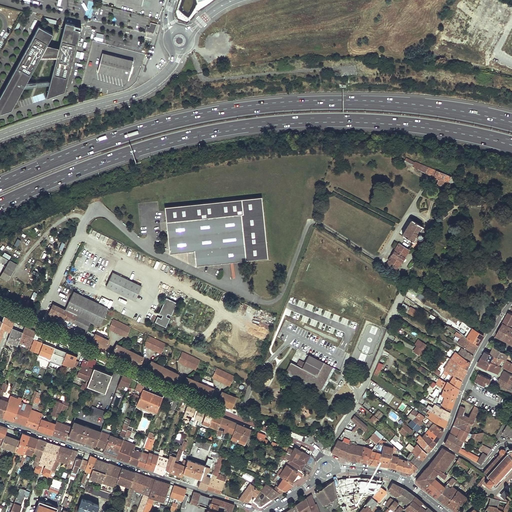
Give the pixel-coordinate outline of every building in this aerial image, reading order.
[(56,31),(42,24),(0,97),(0,111),(13,107),(29,80),(42,54),(57,55),(55,62),(57,62),(49,96),(67,91),(84,24),(69,20),(60,47),(49,43),(56,31)] [(133,58),(102,50),(97,69),(128,77),(133,58)] [(414,162),(406,158),(404,162),(437,179),(438,180),(437,184),(442,186),(445,181),(448,182),(449,181),(451,177),(415,161),(414,162)] [(166,205),(171,251),(195,249),(197,264),(270,256),(263,195),(166,205)] [(412,220),(402,235),(414,242),(417,237),(419,239),(421,238),(422,236),(422,234),(421,233),(419,233),(423,227),(412,220)] [(406,254),(409,250),(399,243),(388,260),(386,265),(395,271),(398,266),(398,267),(406,254)] [(0,252),(0,274),(8,279),(18,263),(0,252)] [(113,271),(107,285),(136,299),(142,285),(113,271)] [(105,314),(109,307),(75,290),(66,309),(78,314),(91,321),(97,323),(100,325),(105,314)] [(158,315),(155,321),(166,326),(171,317),(167,315),(168,312),(172,314),(178,302),(167,296),(159,312),(163,314),(162,317),(158,315)] [(88,328),(91,321),(78,314),(66,309),(53,303),(47,316),(58,321),(58,320),(62,322),(65,316),(88,328)] [(410,307),(406,313),(414,317),(417,311),(410,307)] [(506,318),(503,323),(511,327),(511,314),(509,313),(506,318)] [(9,319),(4,316),(2,321),(0,326),(5,329),(10,332),(11,329),(14,322),(9,319)] [(123,322),(114,319),(110,328),(118,332),(123,322)] [(257,326),(268,330),(270,325),(259,321),(257,326)] [(460,333),(477,345),(480,340),(484,335),(462,321),(456,330),(460,333)] [(131,326),(123,322),(118,332),(127,336),(131,326)] [(498,332),(496,336),(511,343),(511,327),(503,323),(500,329),(498,332)] [(25,327),(22,333),(19,341),(30,346),(33,339),(35,333),(36,332),(30,329),(30,330),(26,328),(25,327)] [(22,333),(11,329),(10,332),(7,340),(18,344),(19,341),(22,333)] [(39,334),(35,333),(33,339),(34,339),(30,350),(38,353),(38,352),(39,353),(43,343),(42,343),(42,342),(37,340),(39,334)] [(475,349),(477,345),(460,333),(458,335),(461,337),(457,343),(472,353),(475,349)] [(90,344),(102,350),(104,345),(106,346),(109,340),(108,340),(95,334),(90,344)] [(148,336),(144,345),(161,353),(165,344),(148,336)] [(50,360),(55,347),(43,343),(39,353),(39,355),(46,357),(46,358),(50,360)] [(116,351),(113,355),(137,367),(139,362),(141,363),(143,357),(117,344),(114,350),(116,351)] [(66,352),(55,347),(50,360),(61,364),(62,363),(66,352)] [(420,356),(424,351),(417,347),(414,352),(420,356)] [(494,347),(491,354),(494,355),(496,356),(500,358),(501,357),(506,360),(509,354),(494,347)] [(462,348),(458,354),(470,362),(472,358),(473,356),(462,348)] [(484,354),(482,358),(490,362),(494,355),(491,354),(486,351),(484,354)] [(77,356),(66,352),(62,363),(73,368),(77,356)] [(183,352),(178,361),(195,369),(200,360),(183,352)] [(455,352),(451,359),(466,370),(468,366),(470,362),(458,354),(455,352)] [(323,361),(308,353),(304,361),(301,366),(316,374),(323,361)] [(491,362),(488,369),(498,374),(501,367),(499,366),(501,360),(506,363),(507,360),(506,360),(501,357),(500,358),(496,356),(492,362),(491,362)] [(83,360),(77,376),(88,380),(89,380),(94,368),(96,361),(89,358),(87,362),(83,360)] [(304,361),(298,358),(296,364),(301,366),(304,361)] [(480,361),(478,364),(488,369),(491,362),(490,362),(482,358),(480,361)] [(454,375),(461,380),(464,375),(466,370),(451,359),(444,370),(445,370),(448,373),(451,374),(454,375)] [(150,367),(148,372),(154,375),(166,381),(172,384),(174,379),(176,380),(178,374),(151,361),(149,367),(150,367)] [(290,361),(284,372),(322,392),(335,367),(323,361),(316,374),(301,366),(296,364),(290,361)] [(87,386),(105,392),(112,375),(94,368),(89,380),(88,384),(87,386)] [(217,368),(213,378),(229,386),(234,376),(217,368)] [(511,374),(504,371),(500,378),(511,383),(511,374)] [(480,373),(476,382),(489,388),(491,384),(489,384),(491,379),(480,373)] [(126,377),(122,375),(117,387),(124,389),(126,385),(128,387),(132,379),(126,377)] [(454,375),(449,382),(458,388),(460,385),(461,380),(454,375)] [(186,384),(184,388),(208,398),(210,393),(212,394),(214,389),(186,377),(184,383),(186,384)] [(444,381),(439,378),(436,383),(443,388),(442,389),(443,390),(456,395),(457,392),(458,388),(449,382),(447,381),(447,383),(444,381)] [(511,383),(500,378),(499,380),(497,383),(511,390),(511,383)] [(8,384),(3,382),(0,391),(0,394),(2,395),(3,395),(4,391),(6,391),(8,384)] [(144,386),(138,383),(135,390),(141,393),(143,389),(144,386)] [(60,394),(66,397),(68,390),(62,388),(60,394)] [(137,405),(147,409),(153,393),(143,389),(141,393),(137,405)] [(456,395),(443,390),(442,395),(440,394),(438,398),(436,404),(450,412),(453,404),(456,395)] [(232,408),(236,397),(222,392),(220,398),(221,398),(219,403),(232,408)] [(153,393),(147,409),(157,413),(161,402),(162,397),(153,393)] [(162,397),(161,402),(170,405),(173,397),(164,394),(162,397)] [(8,402),(3,417),(8,419),(14,420),(21,402),(22,399),(12,395),(12,396),(11,396),(8,402)] [(179,400),(174,398),(169,410),(174,412),(177,402),(179,402),(179,400)] [(8,402),(0,399),(0,415),(3,417),(8,402)] [(51,414),(58,417),(61,409),(63,404),(56,401),(51,414)] [(32,406),(21,402),(14,420),(19,423),(25,425),(31,410),(32,406)] [(188,404),(183,402),(179,411),(184,413),(188,404)] [(184,413),(183,416),(186,417),(187,414),(192,416),(195,417),(196,414),(198,409),(198,408),(193,405),(188,403),(188,404),(184,413)] [(422,404),(420,406),(424,409),(423,410),(430,414),(428,417),(432,419),(444,427),(445,425),(447,420),(432,411),(426,408),(422,404)] [(428,405),(426,408),(432,411),(447,420),(448,417),(450,412),(436,404),(435,404),(433,407),(428,405)] [(92,406),(89,413),(105,419),(108,413),(92,406)] [(465,408),(460,406),(458,411),(453,425),(468,432),(480,409),(474,406),(468,418),(463,415),(465,408)] [(197,414),(196,419),(198,420),(197,424),(200,425),(205,412),(198,409),(196,414),(197,414)] [(31,427),(37,429),(41,419),(43,414),(31,410),(25,425),(31,427)] [(374,415),(379,419),(383,414),(378,410),(374,415)] [(422,422),(415,416),(418,413),(417,411),(415,410),(409,417),(412,420),(419,426),(422,422)] [(210,412),(207,411),(202,424),(209,426),(213,414),(210,412)] [(418,413),(415,416),(422,422),(423,420),(421,419),(423,416),(418,413)] [(213,414),(209,426),(218,429),(222,418),(218,416),(213,414)] [(368,426),(354,415),(351,419),(365,431),(368,426)] [(379,419),(374,415),(370,419),(375,423),(379,419)] [(119,438),(122,439),(128,426),(131,419),(127,418),(125,424),(124,424),(119,438)] [(216,434),(220,436),(222,431),(223,427),(225,428),(223,433),(227,434),(227,431),(231,421),(227,419),(222,418),(218,429),(216,434)] [(41,419),(37,429),(44,432),(52,434),(55,424),(41,419)] [(416,431),(417,431),(420,427),(419,426),(412,420),(408,424),(416,431)] [(234,422),(231,421),(227,431),(234,434),(233,436),(245,441),(250,429),(237,424),(238,424),(234,422)] [(71,427),(56,422),(55,424),(52,434),(59,437),(67,440),(69,435),(71,427)] [(85,426),(73,422),(71,427),(69,435),(89,442),(96,445),(101,432),(94,429),(88,427),(88,426),(86,425),(85,426)] [(429,429),(439,437),(441,434),(443,431),(433,423),(430,428),(429,429)] [(405,424),(399,431),(404,435),(407,431),(409,433),(411,430),(405,424)] [(451,429),(450,434),(463,441),(466,435),(470,437),(470,435),(479,440),(483,432),(482,432),(471,433),(468,432),(453,425),(451,429)] [(511,427),(507,425),(502,433),(508,436),(511,428),(511,427)] [(131,427),(128,426),(122,439),(116,457),(122,459),(128,461),(133,449),(134,449),(135,445),(127,441),(132,431),(130,430),(131,427)] [(353,430),(362,436),(364,432),(356,426),(353,430)] [(111,431),(103,428),(101,431),(101,432),(96,445),(105,448),(110,435),(109,434),(111,431)] [(429,429),(426,433),(435,442),(437,439),(439,437),(429,429)] [(376,430),(369,438),(376,443),(380,439),(377,436),(379,433),(376,430)] [(143,447),(150,449),(154,439),(151,438),(153,434),(149,432),(149,433),(148,436),(145,443),(143,447)] [(255,439),(266,444),(268,441),(264,439),(266,435),(260,433),(258,432),(255,439)] [(26,434),(22,433),(19,441),(16,450),(24,453),(29,436),(26,434)] [(426,433),(422,437),(431,447),(433,445),(435,442),(426,433)] [(12,436),(5,434),(1,445),(16,450),(19,441),(15,439),(11,438),(12,436)] [(448,436),(445,443),(481,464),(487,455),(483,453),(479,458),(460,447),(463,441),(450,434),(448,436)] [(105,448),(103,452),(109,454),(116,457),(122,439),(119,438),(110,435),(105,448)] [(398,438),(395,435),(390,441),(394,443),(398,438)] [(19,466),(17,472),(19,473),(24,461),(27,453),(32,455),(33,452),(38,439),(34,437),(29,436),(24,453),(21,462),(19,466)] [(421,436),(417,441),(428,452),(430,450),(431,447),(422,437),(421,436)] [(182,450),(184,450),(189,439),(184,438),(182,445),(180,449),(182,450)] [(37,454),(34,466),(36,467),(36,465),(38,466),(47,442),(43,441),(38,439),(33,452),(37,454)] [(210,444),(197,439),(195,445),(208,450),(210,444)] [(331,451),(347,459),(351,445),(349,444),(346,443),(343,441),(338,439),(331,451)] [(385,445),(376,443),(372,449),(367,462),(388,466),(393,445),(387,440),(385,445)] [(40,473),(44,462),(46,463),(42,474),(48,476),(59,446),(53,444),(47,442),(38,466),(36,465),(36,467),(34,471),(40,473)] [(275,444),(274,447),(286,452),(290,454),(293,450),(288,448),(289,447),(287,446),(286,447),(278,444),(278,445),(275,444)] [(411,451),(411,452),(421,461),(424,457),(426,454),(417,444),(414,447),(411,445),(408,449),(411,451)] [(352,445),(351,445),(347,459),(354,460),(356,448),(352,448),(352,445)] [(364,446),(357,445),(356,446),(356,448),(354,460),(360,461),(364,446)] [(396,449),(396,448),(393,445),(388,466),(395,468),(398,458),(399,453),(398,453),(398,452),(396,449)] [(491,449),(484,445),(481,451),(483,453),(487,455),(491,449)] [(48,476),(52,478),(55,470),(56,467),(56,466),(58,460),(67,464),(67,465),(73,467),(76,457),(78,452),(69,449),(59,446),(48,476)] [(372,449),(364,446),(360,461),(367,462),(372,449)] [(305,453),(302,450),(301,451),(294,447),(293,450),(290,454),(287,459),(289,460),(287,462),(301,470),(304,463),(305,464),(310,455),(305,453)] [(443,472),(455,456),(455,455),(442,447),(437,455),(429,464),(438,471),(440,469),(443,472)] [(507,450),(506,451),(503,448),(500,448),(498,450),(499,453),(483,471),(486,474),(485,474),(488,477),(494,482),(499,486),(511,471),(511,449),(509,449),(507,450)] [(134,449),(133,449),(128,461),(132,463),(137,465),(141,454),(142,452),(134,449)] [(162,457),(164,451),(161,449),(159,452),(153,470),(158,472),(163,474),(168,459),(162,457)] [(150,469),(153,470),(159,452),(154,450),(153,454),(148,469),(150,469)] [(181,452),(178,451),(176,457),(171,470),(170,472),(181,476),(183,472),(187,461),(184,460),(183,463),(183,464),(177,462),(177,461),(181,452)] [(216,452),(213,451),(211,457),(214,459),(214,460),(217,461),(219,455),(219,453),(216,452)] [(407,457),(417,466),(419,463),(421,461),(411,452),(408,456),(407,457)] [(141,454),(137,465),(142,466),(148,469),(153,454),(149,453),(148,456),(141,454)] [(167,469),(171,470),(176,457),(170,455),(168,459),(163,474),(165,475),(166,471),(167,469)] [(17,457),(14,456),(8,472),(11,473),(17,457)] [(94,457),(90,456),(88,462),(85,470),(85,471),(91,473),(96,459),(97,458),(94,457)] [(70,475),(76,477),(79,467),(82,460),(76,457),(73,467),(72,470),(70,475)] [(417,466),(407,457),(406,461),(398,458),(395,468),(409,472),(414,470),(417,466)] [(456,462),(454,465),(457,467),(460,464),(466,469),(468,466),(470,464),(466,461),(459,457),(456,462)] [(212,459),(207,458),(204,465),(200,479),(198,486),(202,488),(206,489),(207,489),(212,474),(208,473),(211,463),(210,462),(212,459)] [(102,461),(96,459),(91,473),(90,478),(115,486),(116,482),(122,468),(118,466),(102,461)] [(200,479),(204,465),(187,459),(187,461),(183,472),(196,477),(200,479)] [(88,462),(82,460),(79,467),(85,470),(88,462)] [(281,470),(278,474),(283,478),(291,483),(297,474),(298,472),(287,464),(284,467),(282,466),(281,468),(281,470)] [(438,471),(429,464),(420,475),(416,480),(426,488),(433,478),(435,477),(434,476),(437,472),(438,471)] [(122,468),(116,482),(130,487),(135,472),(129,470),(122,467),(122,468)] [(475,467),(473,470),(483,476),(485,474),(483,473),(475,467)] [(141,494),(143,495),(148,497),(154,480),(144,476),(135,472),(130,487),(133,489),(142,493),(141,494)] [(226,477),(213,472),(212,474),(207,489),(213,491),(220,493),(226,477)] [(436,497),(440,500),(452,486),(456,481),(452,477),(451,478),(449,481),(446,485),(445,484),(444,487),(436,497)] [(488,477),(484,482),(490,487),(494,482),(488,477)] [(278,487),(284,490),(288,487),(293,484),(291,483),(283,478),(278,487)] [(444,487),(433,478),(426,488),(436,497),(444,487)] [(49,491),(59,493),(61,481),(52,479),(49,491)] [(147,501),(152,503),(154,498),(164,502),(170,484),(162,481),(155,479),(154,480),(148,497),(147,501)] [(333,481),(330,482),(315,492),(324,505),(336,497),(333,481)] [(388,490),(397,497),(403,488),(392,482),(388,490)] [(260,490),(271,499),(276,496),(284,490),(278,487),(271,483),(270,485),(267,483),(263,488),(261,487),(259,489),(260,490)] [(265,504),(271,499),(260,490),(259,491),(258,490),(250,484),(239,499),(242,501),(247,502),(252,494),(255,496),(252,500),(257,504),(257,505),(260,506),(262,506),(265,504)] [(110,493),(87,485),(85,491),(107,499),(110,493)] [(185,495),(187,490),(180,488),(174,485),(170,496),(174,498),(169,511),(170,511),(171,511),(173,509),(175,510),(177,504),(175,503),(177,499),(183,501),(185,495)] [(371,497),(377,502),(386,492),(386,491),(380,486),(372,496),(371,497)] [(440,500),(446,504),(457,490),(452,486),(440,500)] [(122,507),(126,509),(127,506),(129,506),(131,499),(130,499),(132,494),(131,493),(133,489),(130,487),(122,507)] [(10,511),(18,511),(26,493),(29,495),(30,491),(27,490),(20,488),(10,511)] [(403,488),(397,497),(401,500),(408,491),(403,488)] [(457,490),(446,504),(455,511),(461,504),(467,498),(457,490)] [(408,491),(401,500),(407,505),(415,496),(408,491)] [(194,492),(193,492),(189,503),(190,503),(198,506),(199,504),(198,503),(197,503),(198,501),(208,504),(210,497),(205,496),(197,493),(194,492)] [(312,494),(306,498),(309,506),(315,504),(312,494)] [(148,497),(143,495),(137,511),(142,511),(143,510),(147,501),(148,497)] [(220,511),(206,508),(198,506),(190,503),(186,502),(188,496),(185,495),(183,501),(181,505),(179,511),(220,511)] [(406,511),(423,511),(427,507),(422,503),(415,496),(407,505),(404,508),(407,511),(406,511)] [(370,511),(372,510),(371,509),(375,506),(377,502),(371,497),(366,504),(358,511),(370,511)] [(497,505),(499,500),(491,497),(489,505),(497,507),(497,505)] [(207,506),(206,508),(220,511),(230,511),(234,505),(229,503),(215,498),(213,498),(210,507),(207,506)] [(308,511),(311,511),(309,506),(306,498),(303,500),(301,502),(304,510),(304,511),(305,511),(309,511),(308,511)] [(489,505),(486,509),(492,511),(503,511),(504,511),(506,511),(507,511),(511,503),(511,501),(511,499),(509,498),(507,502),(504,508),(502,511),(498,508),(497,507),(489,505)] [(96,511),(99,505),(82,499),(78,510),(81,511),(96,511)] [(387,508),(384,511),(391,511),(398,503),(394,500),(389,506),(388,507),(390,509),(389,510),(387,508)] [(149,511),(152,503),(147,501),(143,510),(147,511),(149,511)] [(296,504),(295,505),(298,511),(299,511),(304,510),(301,502),(296,504)]
